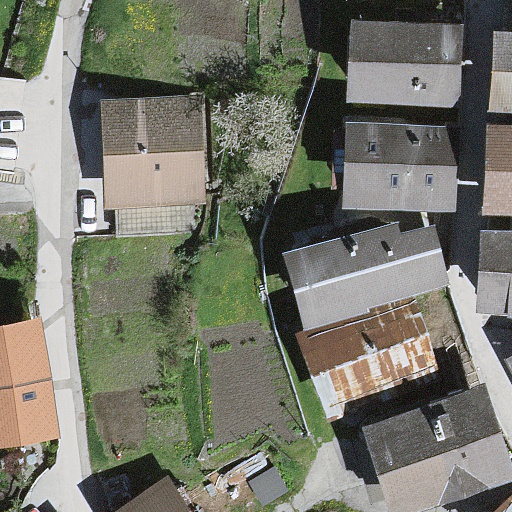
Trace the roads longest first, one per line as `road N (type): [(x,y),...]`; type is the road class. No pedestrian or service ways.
road 1 (residential): [(74,511),(50,191),(62,45),(79,0)]
road 2 (residential): [(466,0),(455,309),(511,416)]
